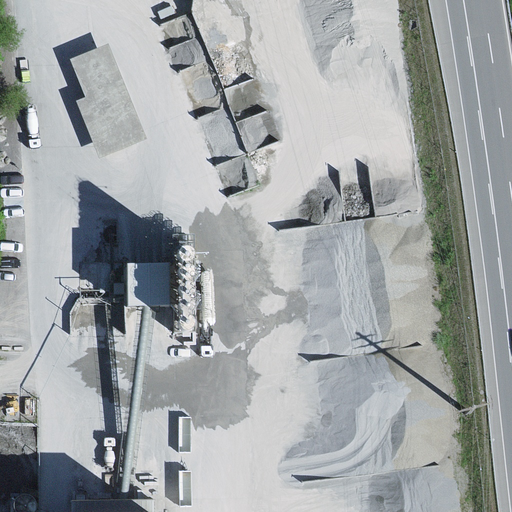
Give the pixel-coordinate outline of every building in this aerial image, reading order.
[(146,141),(107,45),(69,61),(85,100),(75,103),(98,160),(146,141)] [(161,258),(163,260),(166,260),(169,260),(171,259),(173,257),(174,255),(174,253),(174,250),(173,248),(171,247),(169,245),(167,245),(164,245),(162,247),(160,248),(159,251),(159,254),(160,256),(161,258)] [(159,263),(116,262),(116,305),(159,305),(159,263)] [(163,276),(165,277),(168,278),(170,278),(173,277),(175,275),(176,273),(176,270),(176,268),(174,266),(173,264),(171,263),(168,263),(166,263),(164,264),(162,266),(161,268),(161,271),(161,274),(163,276)] [(163,293),(165,295),(168,296),(170,295),(173,294),(175,292),(176,290),(176,288),(176,286),(175,283),(173,282),(171,281),(168,280),(166,281),(164,282),(162,284),(161,286),(161,289),(161,291),(163,293)] [(162,310),(165,312),(167,312),(170,312),(172,311),(174,309),(175,307),(175,305),(175,302),(174,300),(172,298),(170,297),(168,297),(165,297),(163,298),(161,300),(160,303),(160,305),(161,308),(162,310)] [(163,327),(165,328),(167,329),(170,329),(172,327),(174,326),(175,323),(176,321),(175,319),(174,317),(173,315),(170,314),(168,313),(166,314),(164,315),(162,317),(161,319),(160,322),(161,324),(163,327)] [(7,509),(9,511),(25,511),(26,511),(28,508),(29,504),(28,501),(27,497),(24,494),(20,493),(16,493),(12,494),(10,496),(7,499),(6,502),(6,506),(7,509)] [(152,511),(153,501),(69,500),(68,511),(152,511)]
